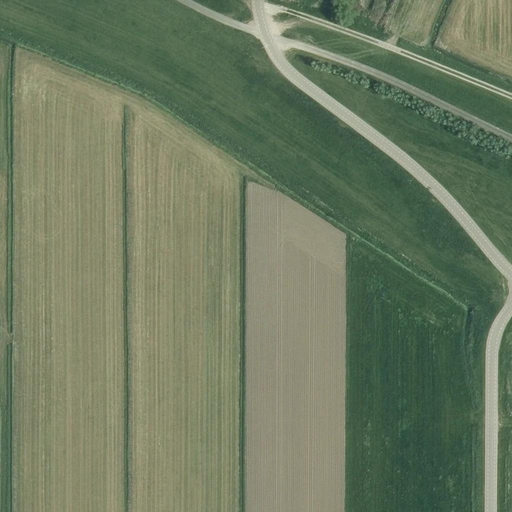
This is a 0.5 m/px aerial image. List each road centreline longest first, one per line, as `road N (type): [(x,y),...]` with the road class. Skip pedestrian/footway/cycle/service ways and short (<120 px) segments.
road 1 (tertiary): [(511,275),(440,192),(278,57),(257,0)]
road 2 (tertiary): [(511,306),(491,352),(491,511)]
